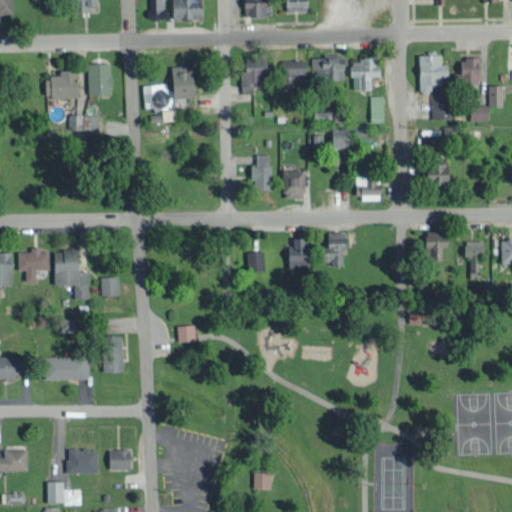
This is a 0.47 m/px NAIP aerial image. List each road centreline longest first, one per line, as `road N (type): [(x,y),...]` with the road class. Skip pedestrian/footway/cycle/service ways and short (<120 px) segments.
road 1 (residential): [(0,44),(511,35)]
road 2 (residential): [(511,216),(0,223)]
road 3 (residential): [(147,511),(131,222)]
road 4 (residential): [(402,266),(399,0)]
road 5 (residential): [(131,222),(124,0)]
road 6 (residential): [(230,220),(226,0)]
road 7 (residential): [(142,408),(0,409)]
